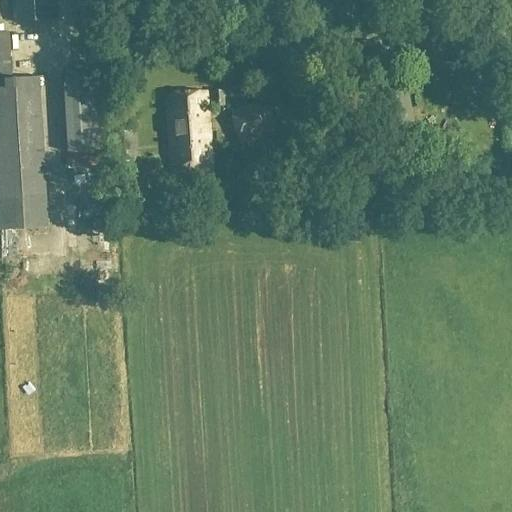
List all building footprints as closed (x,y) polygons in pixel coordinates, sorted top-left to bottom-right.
[(7,0),(9,19),(55,17),(53,0),(7,0)] [(94,0),(71,0),(72,30),(96,30),(94,0)] [(442,26),(416,28),(418,55),(418,65),(445,64),(444,53),(442,26)] [(59,44),(73,64),(88,53),(73,34),(59,44)] [(7,35),(0,35),(0,234),(46,231),(37,80),(10,82),(7,35)] [(97,76),(62,78),(66,153),(101,151),(97,76)] [(203,93),(162,96),(168,175),(208,172),(203,93)] [(222,94),(210,93),(211,109),(222,109),(222,94)] [(407,94),(383,98),(389,135),(413,132),(407,94)] [(266,106),(230,114),(237,146),(273,138),(266,106)] [(117,134),(119,164),(137,163),(134,133),(117,134)] [(248,173),(262,178),(265,167),(251,162),(248,173)]
